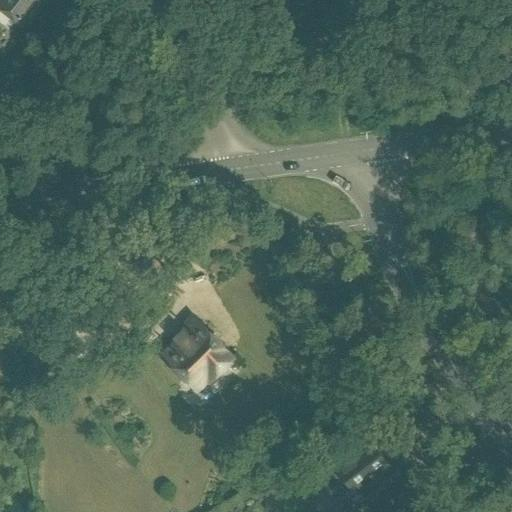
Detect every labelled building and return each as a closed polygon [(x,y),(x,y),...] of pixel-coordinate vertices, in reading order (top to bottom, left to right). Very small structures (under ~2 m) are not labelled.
[(0,0),(0,9),(23,28),(45,0),(0,0)] [(197,245),(196,228),(182,230),(183,252),(198,251),(197,245)] [(79,293),(68,319),(101,332),(108,315),(111,306),(79,293)] [(193,315),(187,322),(190,325),(176,338),(178,340),(164,354),(174,364),(173,365),(173,371),(182,380),(188,380),(189,379),(192,382),(207,368),(214,375),(233,356),(193,315)] [(292,449),(299,458),(314,448),(307,438),(292,449)] [(333,462),(307,480),(313,489),(321,484),(329,495),(343,485),(342,482),(348,478),(362,499),(378,487),(376,485),(392,473),(367,438),(336,461),(337,463),(335,464),(333,462)]
